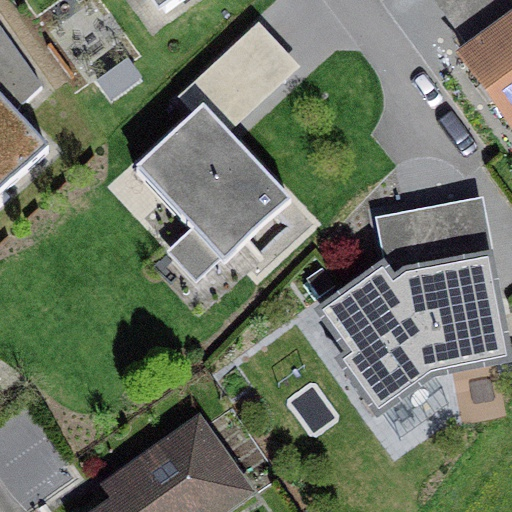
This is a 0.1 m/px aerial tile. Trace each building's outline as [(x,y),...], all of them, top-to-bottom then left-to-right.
[(136,0),(153,24),(186,0),(136,0)] [(511,132),(511,131),(511,5),(492,21),(501,33),(460,63),(511,132)] [(50,151),(0,98),(0,191),(4,195),(50,151)] [(286,217),(202,126),(137,185),(221,276),(286,217)] [(506,317),(484,206),(378,227),(385,292),(322,332),(354,376),(342,385),(378,434),(431,396),(508,382),(496,319),(506,317)] [(129,497),(106,511),(219,511),(240,498),(193,431),(119,484),(129,497)]
